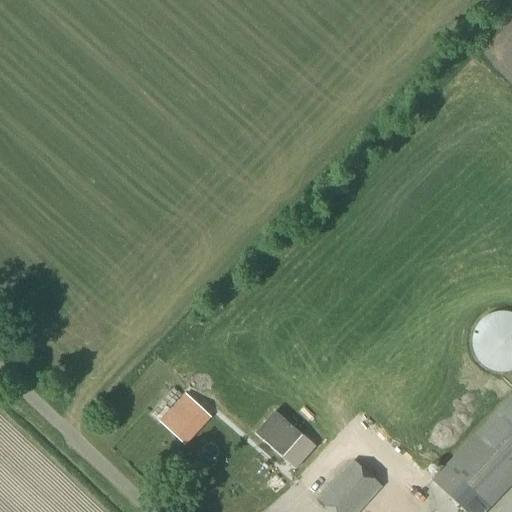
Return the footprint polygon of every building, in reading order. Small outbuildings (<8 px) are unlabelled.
[(501,373),(504,373),(507,373),(509,372),(511,372),(511,371),(511,315),(509,314),(507,314),(504,313),(501,313),(499,313),(496,314),(494,314),(491,315),(489,316),(486,317),(484,319),(482,320),(480,322),(478,324),(477,326),(475,328),(474,331),(473,333),(472,336),(472,338),(471,341),(471,343),(471,346),(472,349),(472,351),(473,354),(474,356),(475,358),(477,361),(478,363),(480,365),(482,366),(484,368),(486,369),(489,371),(491,372),(494,372),(496,373),(499,373),(501,373)] [(183,395),(160,420),(183,442),(207,416),(183,395)] [(465,511),(485,511),(511,484),(511,396),(433,481),(465,511)] [(358,511),(381,488),(353,463),(318,502),(328,511),(358,511)] [(239,483),(218,505),(226,511),(239,511),(254,497),(239,483)]
